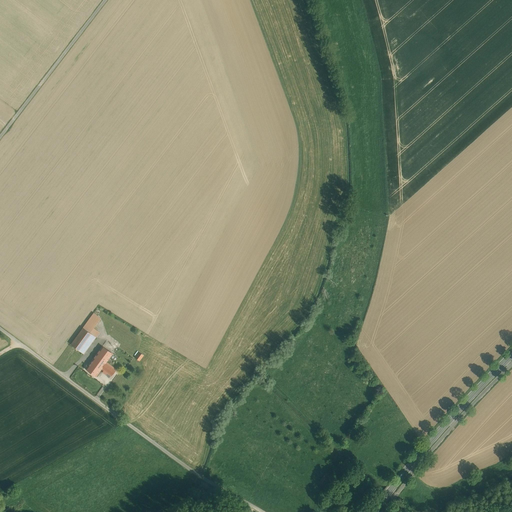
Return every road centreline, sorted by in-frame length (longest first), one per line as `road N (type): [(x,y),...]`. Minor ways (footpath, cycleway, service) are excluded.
road 1 (residential): [(0,327),(203,478),(264,511)]
road 2 (secondary): [(373,511),(511,354)]
road 3 (residential): [(105,0),(0,137)]
